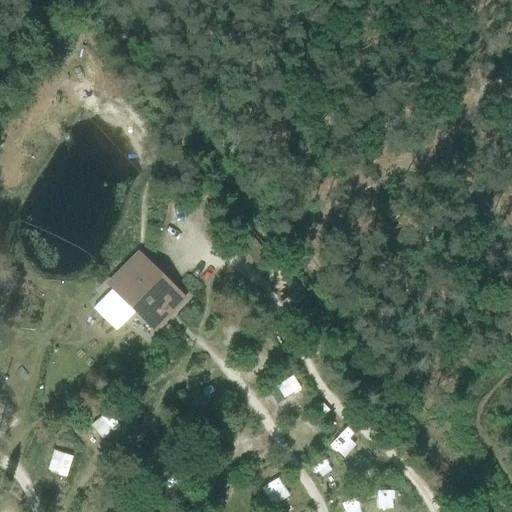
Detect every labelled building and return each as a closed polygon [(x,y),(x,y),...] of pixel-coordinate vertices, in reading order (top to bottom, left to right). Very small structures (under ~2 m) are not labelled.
[(149,277),(151,274),(138,261),(128,272),(126,270),(110,287),(152,328),(160,320),(161,321),(169,313),(168,312),(176,303),(149,277)] [(284,375),(270,388),(282,402),(296,389),(284,375)] [(195,409),(212,403),(206,387),(190,392),(195,409)] [(283,432),(297,447),(309,436),(295,421),(283,432)] [(235,458),(253,456),(251,438),(234,439),(235,458)] [(59,482),(74,470),(59,452),(45,465),(59,482)] [(323,456),(307,465),(315,480),(331,472),(323,456)] [(274,502),(288,490),(276,477),(262,489),(274,502)] [(376,507),(392,505),(390,488),(374,490),(376,507)] [(359,511),(354,496),(337,503),(339,511),(359,511)]
